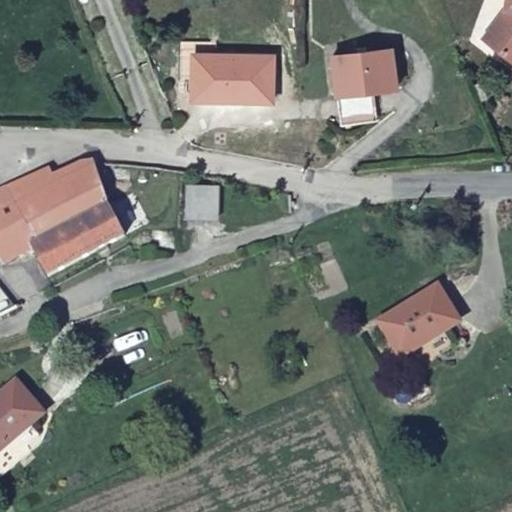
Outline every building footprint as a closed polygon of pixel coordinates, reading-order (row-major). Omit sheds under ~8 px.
[(511,0),(499,0),(499,2),(480,31),(499,48),(511,31),(511,0)] [(511,31),(499,48),(511,57),(511,31)] [(392,43),(334,52),(340,94),(399,86),(392,43)] [(194,52),(194,99),(274,100),(273,52),(194,52)] [(53,170),(0,197),(0,252),(9,267),(38,251),(55,276),(129,238),(114,210),(97,165),(84,164),(57,175),(53,170)] [(191,179),(189,211),(214,210),(215,181),(191,179)] [(1,276),(0,276),(0,317),(23,306),(1,276)] [(406,355),(465,320),(443,282),(384,317),(406,355)] [(0,395),(0,473),(7,482),(8,482),(51,443),(34,424),(47,412),(18,379),(0,395)]
